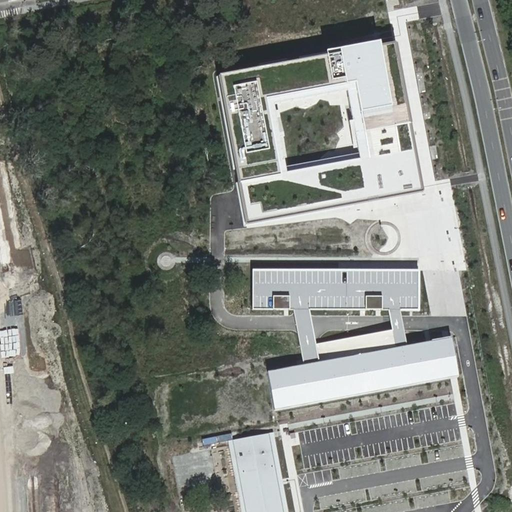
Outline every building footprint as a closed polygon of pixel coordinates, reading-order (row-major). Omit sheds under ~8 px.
[(225,74),(251,224),(420,194),(394,45),(225,74)] [(278,415),(458,381),(450,340),(408,344),(405,327),(403,314),(421,314),(422,272),(253,269),(252,311),(295,312),(297,326),(306,368),(270,375),(278,415)] [(339,433),(313,433),(313,456),(339,457),(339,433)] [(291,511),(277,434),(231,443),(244,511),(291,511)] [(318,511),(362,511),(362,500),(371,500),(371,489),(338,489),(338,469),(319,469),(318,511)]
